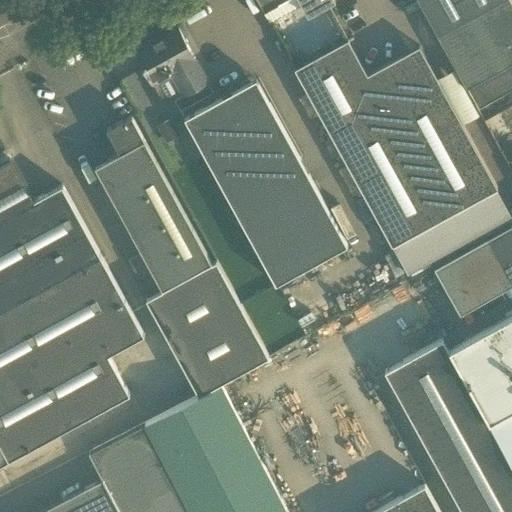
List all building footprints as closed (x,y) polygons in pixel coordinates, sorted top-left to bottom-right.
[(308,15),(328,4),(335,0),(257,0),(270,22),(303,4),(308,15)] [(419,0),(439,35),(501,0),(419,0)] [(511,3),(510,0),(501,0),(439,35),(467,87),(511,61),(511,3)] [(153,84),(163,78),(171,74),(182,95),(175,99),(181,109),(213,92),(207,81),(199,66),(198,66),(194,59),(195,58),(178,29),(162,38),(161,36),(134,50),(153,84)] [(348,39),(295,68),(393,245),(497,187),(420,46),(403,55),(403,54),(367,74),(348,39)] [(511,61),(467,87),(479,108),(511,89),(511,61)] [(224,95),(185,117),(277,283),(348,244),(270,102),(266,104),(256,86),(228,102),(224,95)] [(141,133),(132,115),(107,129),(120,152),(95,165),(163,288),(147,296),(200,392),(269,353),(217,259),(212,261),(141,133)] [(171,116),(158,123),(167,139),(180,132),(171,116)] [(28,180),(14,155),(0,162),(0,442),(10,460),(130,393),(108,354),(145,334),(62,184),(34,199),(25,182),(28,180)] [(463,315),(511,286),(511,224),(437,268),(463,315)] [(162,288),(142,252),(128,259),(149,295),(162,288)] [(489,420),(511,461),(511,314),(450,349),(489,420)] [(463,511),(511,511),(511,461),(489,420),(450,349),(450,350),(443,337),(385,369),(463,511)] [(291,511),(220,385),(181,406),(145,423),(90,452),(103,476),(32,511),(291,511)] [(0,465),(10,460),(0,442),(0,465)] [(441,511),(426,483),(380,507),(382,511),(441,511)]
